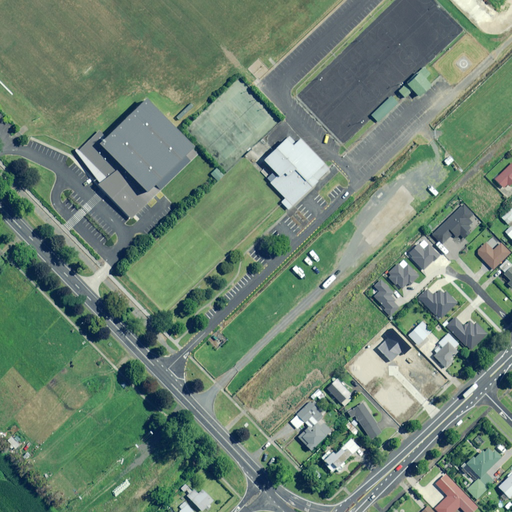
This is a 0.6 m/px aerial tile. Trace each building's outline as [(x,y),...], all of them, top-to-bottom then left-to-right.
[(511,21),(511,5),(502,16),(501,15),(498,18),(496,20),(491,19),(476,4),(477,2),(475,0),(452,0),(465,14),(468,12),(485,30),(486,30),(488,31),(489,31),(491,32),(492,32),(494,32),(495,32),(497,32),(498,32),(500,32),(501,31),(502,30),(504,30),(505,29),(506,28),(511,21)] [(422,88),(409,75),(398,87),(411,99),(422,88)] [(399,104),(391,96),(371,115),(378,123),(399,104)] [(200,157),(146,99),(104,138),(97,130),(76,149),(104,178),(99,183),(135,219),(200,157)] [(280,207),(322,165),(294,138),(290,142),(280,132),(253,159),(266,172),(260,178),(276,194),(271,198),(280,207)] [(511,182),(511,162),(494,179),(503,188),(508,184),(509,185),(511,182)] [(428,193),(425,190),(416,198),(420,201),(428,193)] [(468,231),(471,228),(469,226),(473,222),(470,219),(474,215),(463,203),(431,234),(442,246),(453,234),(457,237),(459,235),(463,239),(470,232),(468,231)] [(511,220),(511,206),(500,217),(508,224),(511,220)] [(434,262),(440,256),(429,244),(423,249),(418,243),(408,253),(411,256),(409,257),(422,271),(433,260),(434,262)] [(510,254),(500,243),(493,250),(486,243),(476,252),(493,270),(510,254)] [(511,267),(511,266),(511,265),(507,260),(498,269),(510,281),(507,284),(511,288),(511,287),(511,267)] [(403,269),(399,263),(388,272),(390,274),(388,276),(395,285),(396,284),(401,290),(408,284),(409,285),(419,277),(408,264),(403,269)] [(393,293),(381,280),(374,286),(379,291),(373,297),(384,308),(383,309),(390,317),(399,308),(393,302),(395,300),(390,295),(393,293)] [(428,327),(422,322),(408,335),(418,345),(430,333),(426,329),(428,327)] [(394,335),(386,328),(384,331),(391,337),(394,335)] [(439,345),(434,350),(436,352),(432,356),(445,369),(451,362),(448,359),(453,355),(454,356),(460,351),(456,347),(460,344),(448,333),(438,343),(439,345)] [(371,351),(376,346),(372,341),(366,347),(371,351)] [(377,356),(375,352),(368,359),(370,362),(377,356)] [(395,365),(386,356),(374,367),(400,394),(416,378),(399,360),(395,365)] [(356,370),(363,363),(358,359),(352,365),(356,370)] [(352,395),(337,379),(327,389),(344,407),(350,400),(348,398),(352,395)] [(325,415),(311,400),(296,414),(297,415),(289,423),(297,430),(299,428),(303,432),(297,437),(310,451),(331,431),(323,423),(321,425),(318,422),(325,415)] [(382,432),(361,402),(347,413),(351,419),(354,416),(371,439),(382,432)] [(358,431),(349,423),(345,426),(354,435),(358,431)] [(341,464),(359,447),(351,439),(346,444),(344,442),(341,444),(343,446),(334,455),(331,452),(322,460),(327,465),(326,466),(332,473),(336,470),(336,471),(337,471),(338,472),(339,472),(340,472),(341,472),(342,471),(342,470),(343,470),(343,469),(343,468),(343,467),(343,466),(342,466),(342,465),(341,465),(341,464)] [(476,481),(479,479),(501,457),(494,450),(492,452),(488,448),(484,452),(482,450),(475,457),(474,456),(460,469),(467,475),(469,473),(476,480),(476,481)] [(511,495),(511,473),(498,487),(509,499),(511,495)] [(437,511),(454,511),(459,507),(463,511),(472,511),(477,508),(454,484),(444,494),(447,496),(434,509),(437,511)] [(198,494),(194,490),(192,492),(190,489),(187,491),(190,494),(187,496),(202,511),(213,501),(202,490),(198,494)] [(193,511),(185,502),(179,507),(182,510),(179,511),(193,511)]
